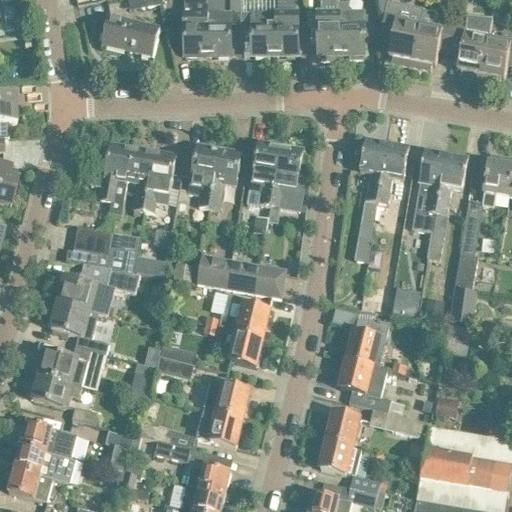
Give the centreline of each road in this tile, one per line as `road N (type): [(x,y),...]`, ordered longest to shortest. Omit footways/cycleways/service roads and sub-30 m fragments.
road 1 (residential): [(265,511),(309,335),(341,98)]
road 2 (residential): [(341,98),(62,109)]
road 3 (residential): [(0,358),(62,109)]
road 4 (residential): [(511,121),(341,98)]
